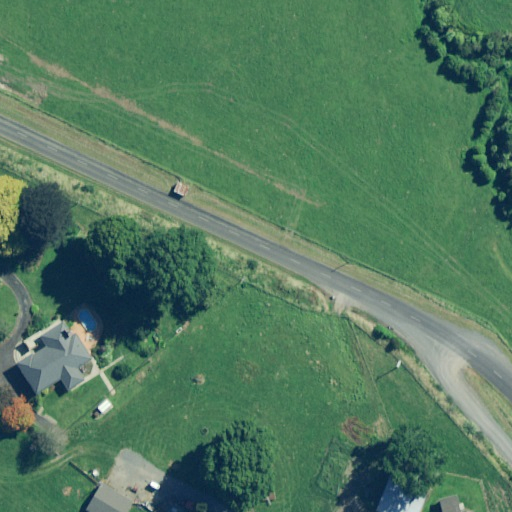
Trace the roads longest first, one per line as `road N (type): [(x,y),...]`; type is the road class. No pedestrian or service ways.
road 1 (unclassified): [(0,124),(405,313),(459,344),(511,390)]
road 2 (unknown): [(447,337),(454,367),(511,448)]
